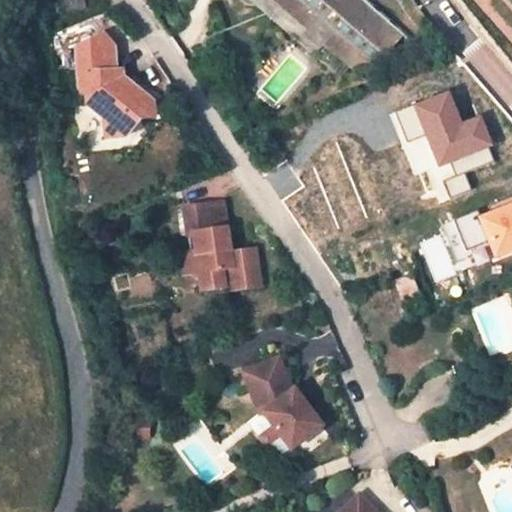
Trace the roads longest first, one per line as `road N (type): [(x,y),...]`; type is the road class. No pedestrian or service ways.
road 1 (residential): [(387,452),(312,268),(117,0)]
road 2 (residential): [(60,511),(76,464),(79,397),(22,168),(24,0)]
road 3 (tertiary): [(431,0),(511,102)]
